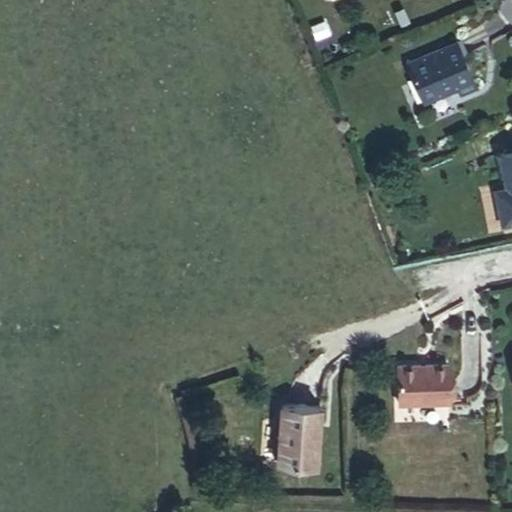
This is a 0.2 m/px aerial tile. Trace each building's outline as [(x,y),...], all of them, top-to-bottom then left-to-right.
[(317,0),(323,12),(326,11),(350,0),(317,0)] [(353,16),(356,9),(351,0),(350,0),(326,11),(330,21),(338,23),(353,16)] [(481,109),(460,65),(410,88),(429,127),(461,112),(464,118),(481,109)] [(511,243),(511,171),(499,174),(504,206),(496,208),(503,245),(511,243)] [(451,422),(451,381),(401,382),(400,423),(451,422)] [(311,484),(313,425),(270,424),(269,483),(311,484)]
